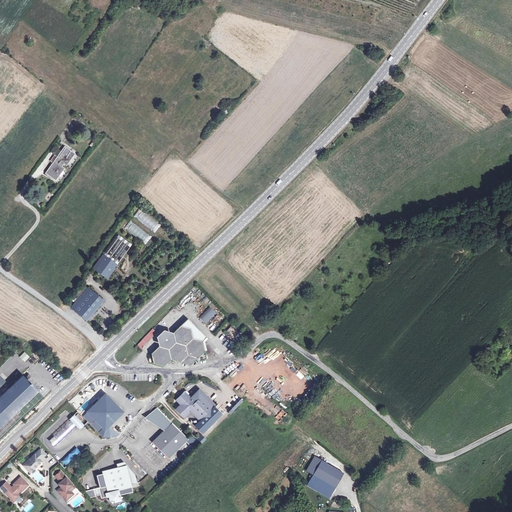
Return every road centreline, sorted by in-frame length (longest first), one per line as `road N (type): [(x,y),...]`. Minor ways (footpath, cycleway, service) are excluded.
road 1 (primary): [(100,353),(316,149),(439,0)]
road 2 (residential): [(100,353),(126,370),(197,372),(231,364),(261,336),(282,335),(431,457),(500,432)]
road 3 (primary): [(0,452),(100,353)]
road 4 (track): [(0,267),(89,333),(100,353)]
